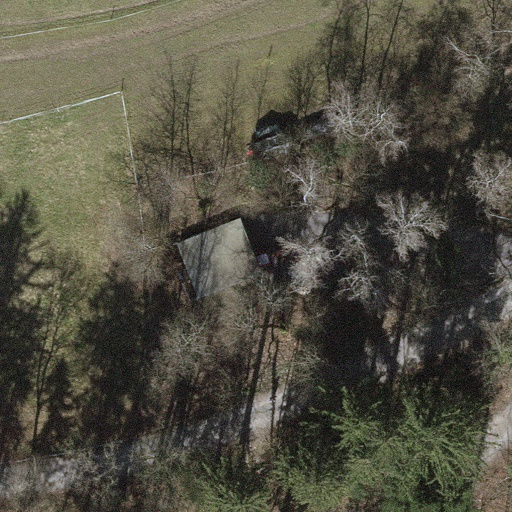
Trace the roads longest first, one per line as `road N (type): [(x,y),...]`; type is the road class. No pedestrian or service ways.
road 1 (track): [(511,296),(321,389),(178,444),(0,485)]
road 2 (track): [(411,511),(511,418)]
